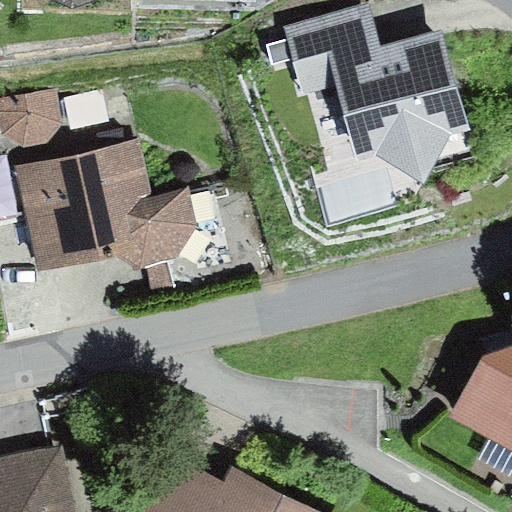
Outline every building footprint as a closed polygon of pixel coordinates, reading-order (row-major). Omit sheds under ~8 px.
[(41,0),(72,14),(109,0),(41,0)] [(369,5),(284,30),(303,96),(338,86),(360,165),(378,160),(423,188),(454,140),(472,135),(442,33),(382,50),(369,5)] [(54,89),(0,98),(0,134),(0,135),(22,150),(49,145),(62,125),(54,89)] [(140,146),(16,170),(38,276),(123,261),(139,273),(173,261),(196,233),(189,194),(153,200),(140,146)] [(511,328),(483,334),(445,403),(511,440),(511,328)] [(226,473),(164,442),(131,510),(134,511),(348,511),(234,456),(226,473)] [(0,464),(0,511),(78,511),(64,450),(0,464)]
